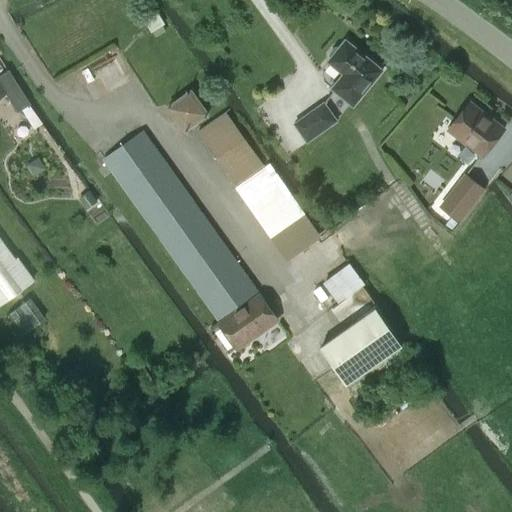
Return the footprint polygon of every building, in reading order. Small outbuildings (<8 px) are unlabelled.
[(139,13),(151,32),(164,24),(153,5),(139,13)] [(330,59),(327,62),(343,74),(331,88),(353,106),(382,71),(345,40),(340,47),(335,47),(329,54),(330,59)] [(6,70),(4,72),(0,74),(0,95),(3,93),(16,112),(28,104),(6,70)] [(183,133),(209,114),(191,89),(165,107),(183,133)] [(448,129),(482,156),(503,129),(469,102),(448,129)] [(323,103),(294,124),(307,142),(336,121),(323,103)] [(236,186),(265,166),(225,112),(197,131),(236,186)] [(102,159),(217,320),(258,291),(142,130),(102,159)] [(399,141),(388,139),(386,151),(397,153),(399,141)] [(319,234),(317,231),(269,163),(265,166),(236,186),(235,187),(285,258),(319,234)] [(459,223),(486,189),(465,172),(438,207),(459,223)] [(0,303),(31,281),(15,259),(13,260),(0,243),(0,303)] [(243,346),(245,347),(247,348),(252,344),(252,340),(279,321),(273,312),(260,294),(221,322),(240,348),(243,346)] [(9,311),(23,331),(45,316),(31,296),(9,311)] [(376,309),(320,348),(346,385),(402,345),(376,309)]
